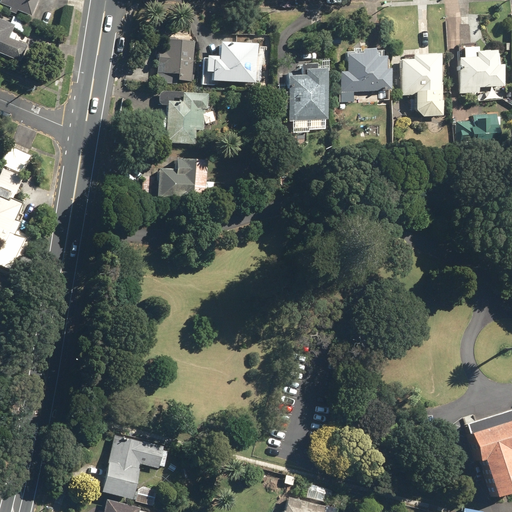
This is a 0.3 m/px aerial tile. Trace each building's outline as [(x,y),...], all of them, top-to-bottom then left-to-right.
[(0,0),(0,4),(29,16),(35,0),(0,0)] [(11,27),(24,36),(28,23),(11,16),(8,23),(12,25),(11,27)] [(0,53),(17,61),(23,45),(5,38),(11,25),(0,20),(0,53)] [(191,41),(163,39),(162,52),(156,52),(155,63),(160,63),(159,73),(175,74),(174,80),(189,81),(191,41)] [(254,44),(215,43),(215,57),(202,56),(201,72),(209,72),(208,81),(253,83),(254,44)] [(357,55),(342,56),(343,72),(336,72),(337,92),(386,90),(385,69),(380,69),(379,57),(370,57),(369,49),(357,49),(357,55)] [(470,58),(452,59),(453,93),(472,92),(472,87),(499,86),(498,66),(491,66),(490,51),(470,52),(470,58)] [(435,54),(407,55),(407,59),(395,60),(396,95),(409,94),(410,109),(418,116),(437,116),(435,54)] [(301,76),(283,77),(285,122),(324,120),(322,69),(301,70),(301,76)] [(178,101),(163,101),(161,143),(191,144),(191,138),(200,139),(201,109),(203,109),(204,94),(179,93),(178,101)] [(467,121),(453,122),(454,148),(493,146),(492,114),(467,115),(467,121)] [(26,154),(6,145),(0,159),(0,164),(18,172),(26,154)] [(172,169),(154,168),(153,199),(177,200),(178,194),(201,195),(203,159),(172,158),(172,169)] [(0,241),(0,242),(0,266),(7,269),(13,257),(19,259),(28,236),(13,229),(16,223),(9,220),(17,203),(9,200),(20,176),(0,167),(0,241)] [(511,408),(476,420),(474,414),(461,418),(463,424),(458,426),(462,438),(456,440),(464,467),(470,465),(481,502),(511,492),(511,476),(505,454),(511,451),(511,408)] [(165,447),(116,434),(100,492),(132,500),(141,465),(159,470),(165,447)] [(332,492),(305,483),(301,497),(328,506),(332,492)] [(331,511),(332,510),(284,497),(279,511),(331,511)] [(100,511),(143,511),(137,510),(138,508),(104,499),(100,511)]
